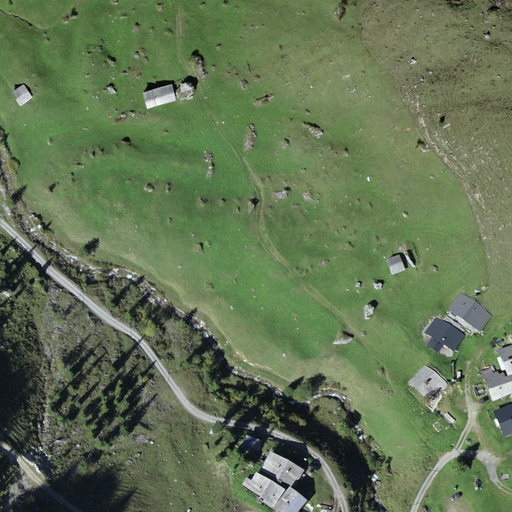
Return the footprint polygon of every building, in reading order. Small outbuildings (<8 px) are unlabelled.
[(174,84),(146,92),(151,108),(179,100),(174,84)] [(27,85),(15,93),(23,105),(35,98),(27,85)] [(402,257),(389,262),(394,277),(407,273),(402,257)] [(493,317),(462,297),(452,312),(484,332),(493,317)] [(467,336),(438,317),(427,334),(457,352),(467,336)] [(511,348),(501,352),(510,376),(511,374),(511,348)] [(450,385),(428,367),(412,386),(431,402),(442,390),(447,392),(450,385)] [(493,371),(484,374),(494,401),(511,393),(511,377),(506,380),(503,374),(495,377),(493,371)] [(511,407),(498,413),(508,438),(511,435),(511,407)] [(269,444),(249,437),(246,446),(266,453),(269,444)] [(307,472),(274,455),(266,472),(299,488),(307,472)] [(285,490),(259,475),(256,480),(248,476),(242,486),(275,506),(285,490)] [(294,491),(279,511),(280,511),(302,511),(310,502),(294,491)]
